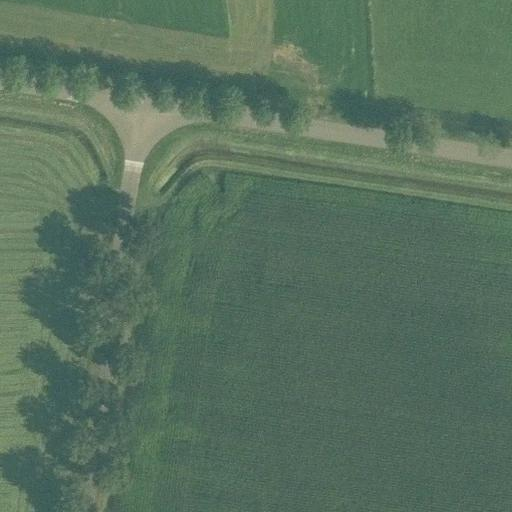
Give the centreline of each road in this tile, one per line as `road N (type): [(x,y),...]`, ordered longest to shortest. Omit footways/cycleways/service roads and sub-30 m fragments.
road 1 (unclassified): [(85,511),(139,101)]
road 2 (unclassified): [(511,159),(139,101)]
road 3 (unclassified): [(139,101),(0,78)]
